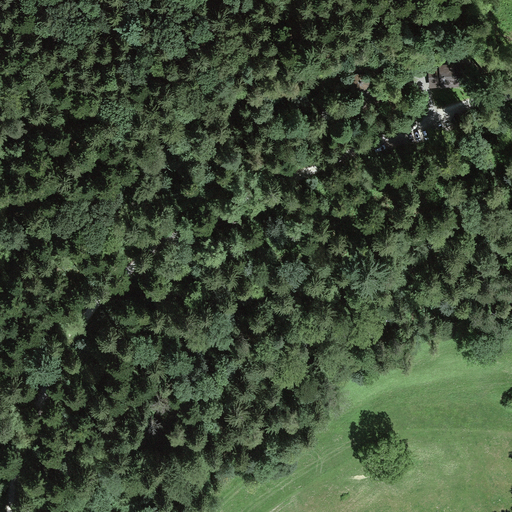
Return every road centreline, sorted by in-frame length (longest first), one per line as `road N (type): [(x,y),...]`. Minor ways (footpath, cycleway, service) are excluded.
road 1 (residential): [(511,95),(479,98),(362,142),(120,272),(45,380),(11,511)]
road 2 (track): [(0,164),(182,169),(277,186)]
